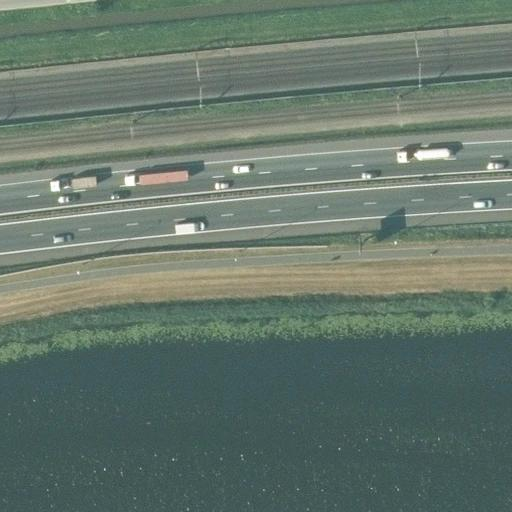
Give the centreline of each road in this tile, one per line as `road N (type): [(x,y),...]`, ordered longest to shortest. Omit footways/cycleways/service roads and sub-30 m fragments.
road 1 (motorway): [(0,237),(511,191)]
road 2 (motorway): [(511,154),(0,198)]
